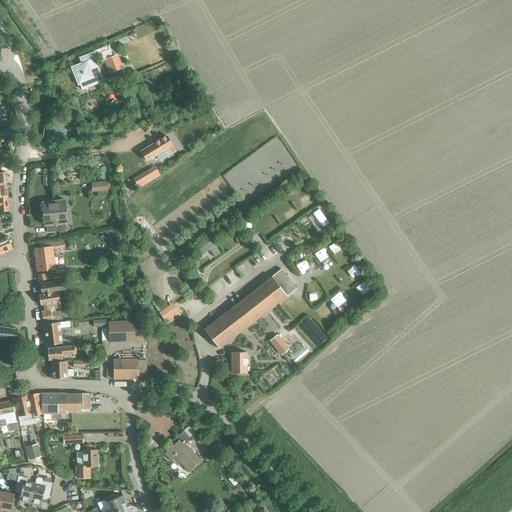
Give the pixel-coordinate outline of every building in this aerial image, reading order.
[(71,66),(78,84),(94,77),(87,60),(96,56),(93,50),(78,56),(81,62),(71,66)] [(103,60),(109,73),(123,68),(118,55),(103,60)] [(156,154),(160,160),(176,150),(167,135),(141,151),(147,160),(156,154)] [(107,182),(91,183),(92,193),(107,192),(107,182)] [(0,211),(9,211),(7,196),(0,197),(0,211)] [(59,233),(65,232),(65,223),(67,223),(64,200),(42,202),(44,226),(46,225),(47,232),(59,231),(59,233)] [(0,253),(0,254),(12,249),(7,236),(2,239),(0,234),(0,253)] [(53,256),(51,256),(50,242),(39,243),(39,248),(34,249),(37,271),(55,269),(53,256)] [(203,329),(218,349),(296,288),(281,269),(203,329)] [(48,274),(49,280),(64,277),(63,271),(53,273),(53,274),(48,274)] [(53,309),(60,308),(57,291),(65,290),(64,279),(39,283),(41,294),(39,294),(40,305),(43,305),(44,311),(41,311),(43,322),(52,320),(62,318),(60,310),(50,312),(49,307),(53,306),(53,309)] [(108,322),(109,342),(145,340),(144,320),(108,322)] [(45,324),(47,345),(61,343),(59,322),(45,324)] [(0,338),(16,341),(17,329),(0,326),(0,338)] [(288,349),(277,336),(271,341),(282,354),(288,349)] [(260,342),(263,355),(270,353),(267,340),(260,342)] [(47,348),(48,360),(62,358),(62,354),(74,353),(73,346),(61,347),(47,348)] [(231,352),(232,373),(247,373),(246,352),(231,352)] [(145,360),(138,360),(138,359),(113,359),(113,379),(138,379),(138,377),(146,377),(145,360)] [(73,369),(67,369),(67,361),(51,362),(51,378),(67,378),(67,376),(73,376),(73,369)] [(41,412),(41,394),(41,393),(37,394),(37,393),(29,395),(34,419),(42,417),(41,412)] [(41,394),(41,412),(43,412),(43,420),(54,420),(54,412),(65,412),(65,410),(89,409),(89,393),(41,394)] [(26,420),(34,419),(29,395),(21,396),(26,420)] [(19,422),(26,420),(21,396),(13,398),(19,422)] [(15,433),(20,432),(18,422),(12,400),(0,403),(0,425),(13,423),(15,433)] [(189,471),(200,460),(185,444),(191,439),(183,430),(170,443),(173,446),(165,453),(171,459),(174,455),(189,471)] [(63,435),(63,443),(83,442),(83,434),(63,435)] [(32,446),(35,458),(41,456),(38,444),(32,446)] [(91,445),(83,445),(83,466),(76,467),(76,477),(90,477),(90,466),(98,466),(97,450),(91,450),(91,445)] [(29,459),(35,458),(32,446),(26,447),(29,459)] [(216,454),(212,450),(205,456),(209,461),(216,454)] [(30,504),(35,483),(27,481),(28,478),(18,476),(15,491),(21,492),(19,501),(30,504)] [(35,483),(30,504),(41,506),(43,497),(49,498),(52,483),(42,481),(41,478),(38,477),(36,479),(35,483)] [(4,492),(0,509),(10,511),(14,494),(4,492)] [(114,511),(126,507),(122,498),(124,497),(123,495),(105,502),(108,509),(101,511),(114,511)]
